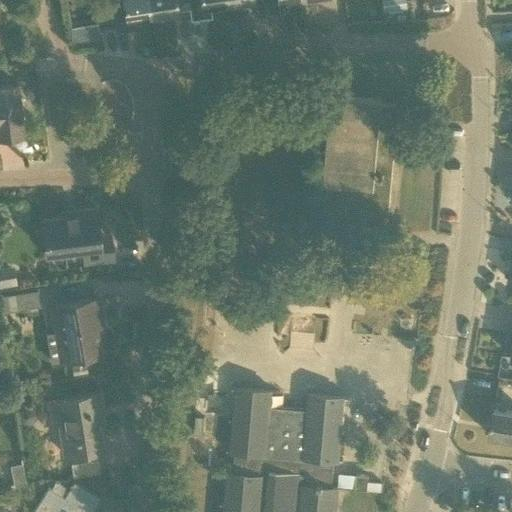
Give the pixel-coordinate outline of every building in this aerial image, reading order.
[(110,0),(116,32),(129,30),(127,20),(153,16),(150,0),(110,0)] [(192,20),(189,0),(150,0),(153,16),(178,11),(178,6),(189,5),(191,20),(192,20)] [(189,0),(192,20),(205,18),(203,8),(228,4),(227,0),(189,0)] [(292,0),(265,0),(268,15),(281,12),(280,2),(292,0)] [(381,0),(383,11),(406,8),(404,0),(381,0)] [(96,23),(71,27),(74,45),(102,41),(100,30),(97,30),(96,23)] [(0,137),(24,135),(18,85),(0,87),(0,137)] [(388,218),(398,111),(398,105),(381,104),(382,100),(332,95),(324,181),(321,180),(319,212),(388,218)] [(101,245),(96,208),(75,211),(76,215),(42,219),(46,253),(82,248),(84,262),(113,259),(111,244),(101,245)] [(289,306),(329,305),(328,276),(288,277),(289,306)] [(18,309),(40,306),(38,290),(15,293),(18,309)] [(101,353),(94,316),(102,315),(98,295),(48,304),(54,333),(62,331),(67,359),(101,353)] [(307,410),(268,407),(270,390),(238,388),(233,451),(235,451),(234,472),(228,472),(224,511),(334,511),(336,487),(332,487),(334,459),(337,459),(342,396),(309,393),(307,410)] [(64,455),(103,449),(97,411),(102,411),(99,392),(55,399),(64,455)] [(511,439),(511,411),(494,408),(489,436),(511,439)] [(203,434),(205,417),(195,416),(194,433),(203,434)] [(73,474),(100,470),(98,458),(71,462),(73,474)] [(367,491),(369,476),(357,475),(355,489),(367,491)] [(92,511),(101,499),(74,482),(68,493),(66,492),(63,497),(49,487),(33,511),(92,511)]
